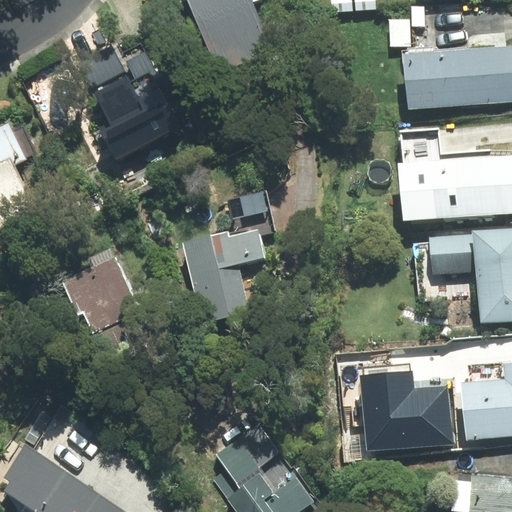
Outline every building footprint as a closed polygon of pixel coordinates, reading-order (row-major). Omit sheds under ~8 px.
[(187,0),(219,74),(275,51),(254,3),(261,0),(187,0)] [(376,0),(332,0),(333,11),(377,10),(376,0)] [(412,26),(425,26),(425,7),(412,7),(412,26)] [(410,46),(410,19),(389,20),(390,47),(410,46)] [(94,54),(87,82),(110,126),(101,131),(116,159),(168,131),(156,108),(166,103),(155,82),(158,76),(140,43),(122,53),(116,42),(94,54)] [(511,102),(511,44),(436,51),(435,48),(402,51),(407,111),(511,102)] [(0,228),(36,211),(13,163),(34,153),(22,126),(12,131),(9,123),(0,126),(0,228)] [(404,164),(399,164),(403,221),(511,212),(511,149),(440,155),(439,129),(402,132),(404,164)] [(472,235),(430,238),(433,275),(475,272),(479,324),(511,321),(511,227),(472,230),(472,235)] [(250,312),(238,264),(263,258),(257,230),(230,237),(229,233),(184,244),(204,323),(250,312)] [(114,261),(64,284),(78,314),(83,312),(92,333),(85,336),(98,364),(135,348),(122,319),(138,312),(114,261)] [(511,363),(504,364),(505,380),(462,383),(466,440),(511,436),(511,363)] [(453,443),(447,386),(414,389),(413,371),(410,372),(410,364),(363,368),(363,376),(360,376),(367,451),(453,443)] [(217,454),(229,472),(216,481),(238,511),(299,511),(314,502),(296,478),(276,493),(257,468),(280,452),(259,424),(217,454)] [(123,511),(25,444),(23,448),(12,440),(0,456),(0,499),(2,502),(8,493),(35,511),(34,511),(123,511)] [(511,511),(511,477),(472,474),(471,481),(455,480),(452,510),(470,511),(511,511)]
